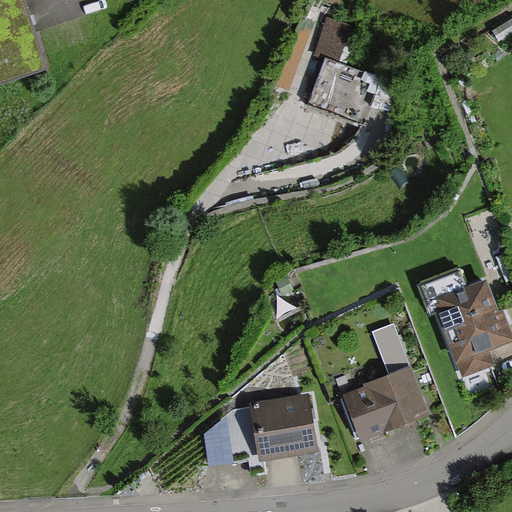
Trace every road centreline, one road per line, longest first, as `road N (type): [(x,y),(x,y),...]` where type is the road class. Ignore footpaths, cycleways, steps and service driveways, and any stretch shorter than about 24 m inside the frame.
road 1 (track): [(294,123),(193,216),(124,414),(80,487),(78,511)]
road 2 (residential): [(511,421),(447,472),(388,495),(244,511)]
